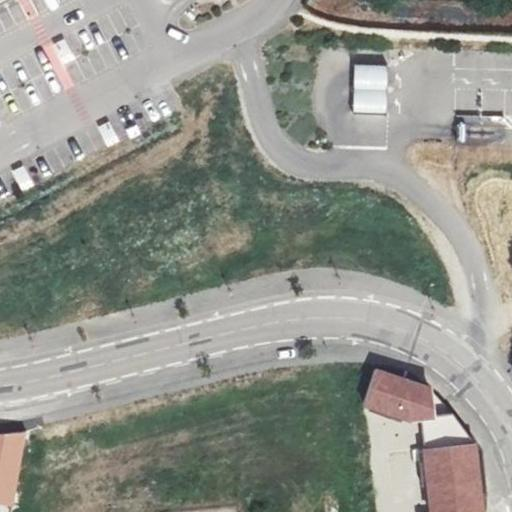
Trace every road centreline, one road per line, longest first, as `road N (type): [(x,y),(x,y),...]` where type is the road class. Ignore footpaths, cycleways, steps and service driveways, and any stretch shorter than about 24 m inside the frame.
road 1 (unclassified): [(0,384),(279,320),(353,314),(412,330),(466,369)]
road 2 (residential): [(237,28),(265,128),(292,161),(396,173),(457,229),(474,261),(484,315),(466,369)]
road 3 (residential): [(0,142),(237,28)]
